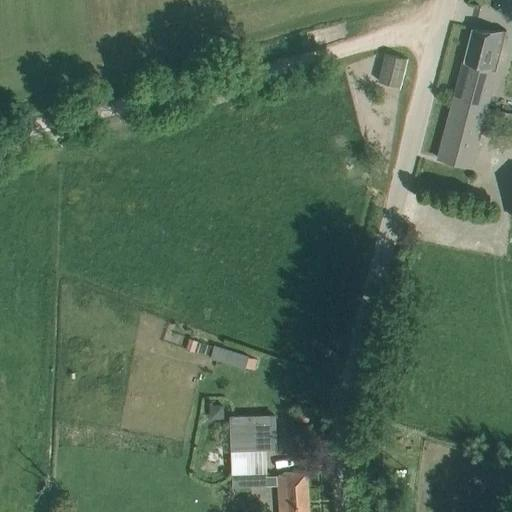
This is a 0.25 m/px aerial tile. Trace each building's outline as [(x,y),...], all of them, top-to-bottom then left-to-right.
[(438,159),(470,167),(505,30),(472,29),(438,159)] [(378,81),(399,86),(406,59),(385,53),(378,81)] [(215,342),(210,356),(245,367),(250,354),(215,342)] [(230,415),(231,450),(278,448),(276,414),(230,415)] [(283,475),(278,475),(280,511),(309,511),(306,472),(283,473),(283,475)]
